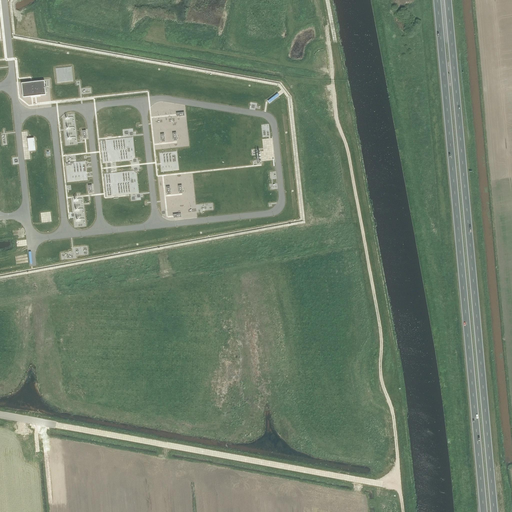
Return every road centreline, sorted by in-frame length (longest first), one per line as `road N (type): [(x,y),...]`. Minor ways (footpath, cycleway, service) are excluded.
road 1 (trunk): [(494,511),(447,0)]
road 2 (trunk): [(437,0),(483,511)]
road 3 (track): [(404,511),(393,414),(381,387),(381,336),(331,92)]
